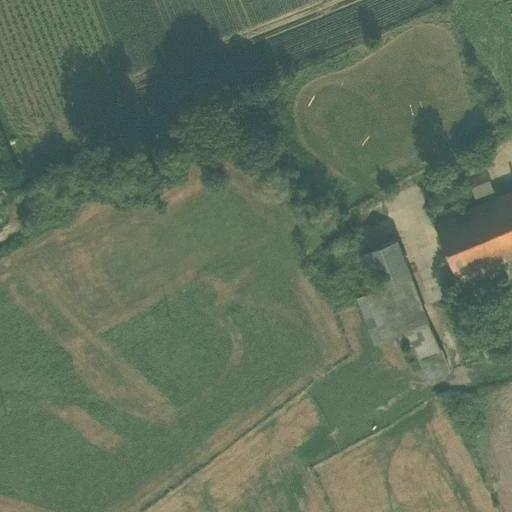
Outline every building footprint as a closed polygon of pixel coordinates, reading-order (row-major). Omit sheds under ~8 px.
[(478,206),(497,198),(490,179),(470,187),(478,206)] [(511,191),(502,196),(511,220),(511,191)] [(478,206),(462,212),(485,267),(511,255),(511,220),(502,196),(497,198),(478,206)] [(488,274),(485,267),(462,212),(459,205),(431,216),(459,286),(480,277),(488,274)] [(366,251),(372,270),(403,258),(394,240),(366,251)] [(372,270),(379,288),(410,276),(403,258),(372,270)] [(379,288),(397,334),(427,322),(410,276),(379,288)] [(459,286),(463,296),(484,288),(480,277),(459,286)] [(380,340),(397,334),(379,288),(362,295),(380,340)] [(380,340),(362,295),(356,298),(374,343),(380,340)] [(439,348),(427,322),(397,334),(419,356),(439,348)] [(419,356),(427,379),(449,370),(439,348),(419,356)]
